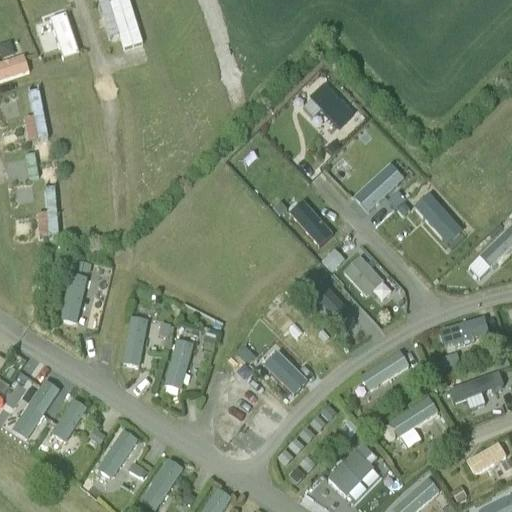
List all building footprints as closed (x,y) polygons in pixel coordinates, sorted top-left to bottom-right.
[(140,46),(126,0),(119,0),(106,4),(104,0),(94,0),(106,36),(115,33),(121,52),(140,46)] [(67,19),(37,25),(40,40),(53,38),(58,62),(74,59),(67,19)] [(0,63),(0,83),(27,75),(22,57),(0,63)] [(351,118),(322,88),(308,102),(337,132),(351,118)] [(30,118),(22,119),(24,144),(44,141),(39,92),(27,93),(30,118)] [(387,166),(350,201),(365,216),(401,181),(387,166)] [(34,239),(55,239),(54,190),(42,190),(43,216),(34,216),(34,239)] [(425,196),(410,211),(444,247),(460,232),(425,196)] [(299,203),(285,217),(316,250),(331,236),(299,203)] [(511,223),(475,256),(487,269),(511,247),(511,223)] [(329,275),(342,263),(332,252),(319,263),(329,275)] [(373,307),(389,292),(357,258),(342,272),(373,307)] [(68,277),(55,322),(73,327),(86,282),(68,277)] [(305,286),(327,329),(344,321),(322,277),(305,286)] [(483,319),(435,334),(447,373),(468,366),(463,353),(491,344),(483,319)] [(136,371),(147,324),(129,320),(118,366),(136,371)] [(175,342),(160,388),(178,394),(193,348),(175,342)] [(369,400),(410,375),(397,353),(356,378),(369,400)] [(0,396),(13,405),(27,382),(17,376),(8,390),(0,384),(0,396)] [(445,392),(449,406),(501,391),(497,377),(445,392)] [(24,444),(58,394),(41,383),(8,433),(24,444)] [(196,420),(194,400),(182,402),(184,422),(196,420)] [(395,443),(437,417),(426,401),(385,427),(395,443)] [(61,446),(85,412),(71,403),(47,437),(61,446)] [(108,484),(136,444),(120,433),(92,473),(108,484)] [(472,480),(503,459),(493,445),(462,466),(472,480)] [(343,500),(377,464),(359,446),(324,482),(343,500)] [(152,511),(155,511),(181,472),(165,462),(139,503),(152,511)] [(389,511),(415,511),(438,496),(427,482),(389,510),(389,511)] [(215,492),(201,511),(223,511),(230,502),(215,492)] [(511,511),(511,495),(481,511),(511,511)]
